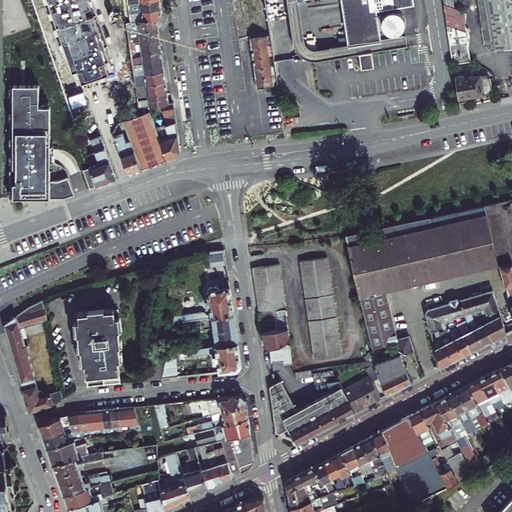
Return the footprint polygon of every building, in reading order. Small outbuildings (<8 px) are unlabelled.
[(31,0),(40,25),(50,53),(58,76),(73,121),(95,113),(65,28),(64,28),(54,0),(31,0)] [(80,0),(86,35),(101,32),(109,79),(120,77),(122,86),(135,85),(134,79),(134,76),(133,72),(132,65),(131,57),(131,54),(130,51),(129,44),(128,33),(126,24),(132,23),(130,13),(129,4),(128,0),(80,0)] [(158,0),(157,0),(129,4),(130,13),(160,9),(158,0)] [(407,48),(405,37),(380,41),(360,44),(347,46),(313,51),(307,49),(303,45),(296,0),(286,0),(294,49),(300,57),(306,60),(312,62),(317,61),(359,55),(371,53),(407,48)] [(360,44),(352,0),(339,0),(347,46),(360,44)] [(352,0),(360,44),(380,41),(376,12),(413,6),(411,0),(352,0)] [(511,0),(477,0),(486,52),(511,46),(511,0)] [(160,9),(130,13),(132,23),(156,20),(162,19),(160,9)] [(454,10),(444,11),(451,55),(467,53),(461,12),(454,10)] [(132,23),(126,24),(128,33),(158,29),(156,20),(132,23)] [(158,29),(128,33),(129,44),(139,42),(159,39),(158,29)] [(252,48),(268,46),(267,36),(251,38),(252,48)] [(139,42),(141,53),(161,50),(159,39),(139,42)] [(254,58),(270,55),(268,46),(252,48),(254,58)] [(161,50),(141,53),(143,64),(162,61),(161,50)] [(371,53),(359,55),(361,70),(374,68),(371,53)] [(467,53),(451,55),(452,65),(468,62),(467,53)] [(255,68),(271,65),(270,55),(254,58),(255,68)] [(144,74),(164,71),(162,61),(143,64),(144,74)] [(255,68),(256,77),(272,75),(271,65),(255,68)] [(144,74),(146,85),(166,82),(164,71),(144,74)] [(258,87),(274,85),(272,75),(256,77),(258,87)] [(463,77),(454,78),(458,103),(466,101),(466,97),(485,94),(491,89),(489,79),(483,76),(464,79),(463,77)] [(147,96),(167,93),(166,82),(146,85),(147,96)] [(39,85),(13,85),(13,168),(10,168),(10,198),(64,198),(75,194),(68,177),(58,181),(50,181),(50,106),(39,107),(39,85)] [(149,106),(169,103),(167,93),(147,96),(149,106)] [(155,126),(168,160),(178,156),(181,151),(175,108),(167,109),(169,124),(155,126)] [(121,122),(123,121),(120,111),(107,116),(113,132),(115,131),(116,129),(116,126),(117,124),(119,123),(120,122),(121,122)] [(142,169),(168,160),(155,126),(150,111),(145,113),(123,121),(129,135),(134,150),(142,169)] [(129,152),(124,137),(122,134),(115,137),(129,174),(142,169),(134,150),(129,152)] [(95,151),(85,155),(90,169),(96,187),(117,179),(100,135),(90,138),(95,151)] [(129,135),(124,137),(129,152),(134,150),(129,135)] [(96,187),(90,169),(84,171),(90,189),(96,187)] [(511,262),(511,260),(499,204),(484,207),(496,262),(500,265),(511,262)] [(484,207),(419,220),(433,280),(500,265),(496,262),(484,207)] [(397,340),(385,292),(433,280),(419,220),(347,235),(373,348),(396,341),(397,340)] [(224,249),(208,252),(210,268),(226,265),(224,249)] [(342,353),(327,257),(300,261),(315,358),(342,353)] [(161,264),(159,269),(171,268),(170,261),(161,264)] [(511,262),(500,265),(506,287),(511,285),(511,262)] [(258,312),(285,308),(286,308),(279,263),(252,267),(258,312)] [(173,323),(211,317),(233,314),(230,288),(218,289),(218,288),(215,286),(210,287),(207,290),(209,301),(206,301),(205,303),(206,307),(207,308),(210,307),(211,314),(206,314),(205,313),(205,312),(203,312),(173,316),(173,323)] [(500,315),(492,291),(458,300),(457,299),(450,301),(449,303),(428,309),(425,313),(430,331),(438,329),(442,327),(441,323),(440,320),(451,317),(459,315),(463,314),(467,313),(475,310),(478,318),(481,317),(478,310),(484,308),(486,315),(488,320),(488,321),(500,315)] [(46,321),(46,320),(41,300),(28,307),(4,324),(6,333),(29,412),(53,404),(63,398),(60,389),(45,394),(44,391),(40,390),(38,390),(28,354),(30,353),(27,345),(25,345),(23,338),(26,337),(24,328),(46,321)] [(268,347),(280,344),(287,342),(289,337),(285,308),(258,312),(260,321),(278,318),(279,328),(261,331),(263,343),(268,347)] [(122,383),(121,373),(120,360),(122,360),(121,346),(122,346),(121,330),(122,330),(120,309),(105,310),(105,309),(89,311),(90,313),(76,314),(78,335),(80,335),(81,351),(83,350),(84,364),(87,364),(88,377),(89,376),(90,386),(122,383)] [(233,314),(211,317),(215,346),(238,343),(233,314)] [(505,334),(500,315),(488,321),(488,320),(483,323),(492,340),(505,334)] [(471,351),(481,346),(473,328),(471,329),(467,331),(462,323),(456,326),(461,335),(462,334),(471,351)] [(473,328),(481,346),(492,340),(483,323),(481,324),(473,328)] [(471,351),(462,334),(461,335),(453,338),(462,356),(471,351)] [(397,340),(396,341),(399,350),(405,353),(412,350),(408,336),(397,340)] [(451,340),(443,344),(452,361),(462,356),(453,338),(451,340)] [(280,344),(282,359),(283,364),(292,362),(290,341),(287,342),(280,344)] [(238,343),(215,346),(188,350),(189,357),(209,354),(210,353),(210,352),(211,351),(211,350),(216,350),(217,356),(214,356),(213,358),(213,362),(215,363),(218,363),(219,372),(236,370),(241,365),(238,343)] [(270,361),(282,359),(280,344),(268,347),(270,361)] [(452,361),(443,344),(434,348),(439,368),(452,361)] [(405,353),(408,363),(416,360),(412,350),(405,353)] [(165,363),(162,378),(178,377),(174,352),(167,353),(165,363)] [(401,354),(376,363),(377,364),(380,380),(387,395),(411,383),(406,371),(401,354)] [(511,361),(500,368),(511,393),(511,392),(511,361)] [(165,363),(145,362),(145,380),(153,380),(162,378),(165,363)] [(355,412),(381,398),(372,382),(378,378),(372,366),(365,370),(369,376),(343,389),(355,412)] [(489,374),(501,398),(511,393),(500,368),(489,374)] [(296,372),(297,378),(312,376),(311,369),(296,372)] [(296,444),(355,412),(343,389),(333,370),(313,373),(315,384),(326,382),(333,395),(297,413),(281,383),(270,388),(269,389),(275,431),(276,432),(277,433),(278,433),(281,432),(283,431),(286,436),(287,435),(287,436),(289,436),(289,437),(290,436),(291,438),(292,437),(296,444)] [(490,403),(501,398),(489,374),(478,379),(490,403)] [(467,385),(479,409),(490,403),(478,379),(467,385)] [(481,414),(479,409),(467,385),(456,390),(469,416),(470,418),(476,415),(480,424),(483,430),(488,428),(481,414)] [(446,396),(459,421),(469,416),(456,390),(446,396)] [(511,392),(511,393),(501,398),(502,401),(503,403),(511,399),(511,396),(511,395),(511,392)] [(240,395),(194,400),(197,411),(219,405),(222,412),(246,404),(246,399),(240,395)] [(456,433),(464,430),(459,421),(446,396),(436,401),(452,433),(460,449),(467,445),(462,436),(458,436),(456,433)] [(501,398),(490,403),(492,406),(493,408),(501,404),(500,402),(502,401),(501,398)] [(421,409),(427,422),(431,420),(441,439),(452,433),(436,401),(421,409)] [(154,404),(158,419),(167,417),(163,403),(154,404)] [(479,409),(481,414),(490,410),(489,407),(492,406),(490,403),(479,409)] [(203,431),(248,417),(246,404),(222,412),(214,414),(215,420),(201,424),(203,431)] [(125,407),(128,425),(129,431),(137,430),(140,430),(139,428),(138,424),(133,406),(125,407)] [(117,408),(121,426),(128,425),(125,407),(117,408)] [(110,409),(113,427),(121,426),(117,408),(110,409)] [(105,428),(113,427),(110,409),(102,410),(105,428)] [(429,426),(427,422),(421,409),(418,411),(427,428),(429,426)] [(89,429),(97,428),(94,410),(86,411),(89,429)] [(94,410),(97,428),(105,428),(102,410),(94,410)] [(77,412),(81,430),(89,429),(86,411),(77,412)] [(418,411),(409,416),(421,440),(430,435),(427,428),(418,411)] [(82,437),(81,430),(77,412),(70,414),(72,427),(74,439),(82,437)] [(43,435),(64,429),(72,427),(70,414),(69,414),(38,423),(43,435)] [(0,511),(0,510),(8,509),(9,511),(10,511),(12,511),(13,511),(15,511),(15,508),(12,509),(10,493),(13,492),(13,495),(16,495),(16,492),(19,491),(19,489),(16,489),(13,467),(16,467),(16,464),(12,464),(12,461),(9,462),(10,465),(7,465),(4,450),(7,449),(6,446),(4,447),(3,441),(3,440),(3,439),(3,438),(2,432),(6,431),(7,431),(8,431),(9,431),(9,429),(7,429),(6,416),(7,416),(7,415),(0,415),(0,511)] [(474,427),(480,424),(476,415),(470,418),(472,421),(474,427)] [(389,450),(410,507),(446,489),(435,468),(430,456),(427,452),(421,440),(409,416),(381,430),(389,450)] [(465,432),(471,429),(468,423),(472,421),(470,418),(469,416),(459,421),(464,430),(465,432)] [(194,447),(231,437),(250,432),(248,417),(203,431),(190,434),(194,447)] [(47,446),(69,441),(64,429),(43,435),(47,446)] [(384,452),(389,450),(381,430),(372,435),(382,461),(383,463),(387,461),(384,452)] [(250,432),(231,437),(236,455),(241,471),(255,465),(250,432)] [(368,460),(371,467),(382,461),(372,435),(361,441),(368,460)] [(53,463),(88,454),(85,444),(76,445),(74,439),(69,441),(47,446),(53,463)] [(368,460),(361,441),(352,446),(358,463),(358,465),(368,460)] [(94,452),(88,454),(53,463),(59,481),(81,474),(80,467),(84,466),(85,466),(102,462),(102,459),(102,458),(105,457),(111,474),(108,475),(110,481),(159,470),(158,457),(156,444),(153,445),(144,446),(94,452)] [(448,445),(441,449),(450,469),(458,483),(465,479),(448,445)] [(352,446),(341,451),(350,472),(356,470),(354,465),(358,463),(352,446)] [(204,479),(201,469),(198,457),(194,447),(187,449),(194,470),(183,474),(191,496),(208,487),(204,479)] [(223,480),(218,462),(214,449),(206,451),(207,457),(208,460),(210,465),(217,483),(223,480)] [(332,456),(341,476),(350,472),(341,451),(332,456)] [(191,496),(183,474),(176,452),(158,457),(159,470),(159,477),(166,475),(178,473),(181,483),(167,488),(162,490),(165,508),(191,496)] [(241,471),(236,455),(227,459),(232,476),(241,471)] [(332,456),(323,461),(331,479),(335,477),(341,490),(346,489),(344,485),(341,476),(332,456)] [(232,476),(227,459),(218,462),(223,480),(232,476)] [(314,466),(325,487),(328,495),(333,493),(327,481),(331,479),(323,461),(314,466)] [(217,483),(210,465),(201,469),(204,479),(208,487),(217,483)] [(442,465),(435,468),(446,489),(458,483),(450,469),(445,471),(442,465)] [(287,491),(308,482),(310,485),(315,482),(319,490),(325,487),(314,466),(285,481),(287,491)] [(60,483),(64,493),(99,483),(110,481),(108,475),(100,477),(99,473),(87,475),(82,476),(60,483)] [(59,481),(60,483),(82,476),(81,474),(59,481)] [(361,474),(352,478),(355,485),(364,482),(361,474)] [(157,511),(165,508),(162,490),(160,479),(135,487),(137,494),(144,492),(149,511),(157,511)] [(291,508),(306,502),(304,495),(313,491),(310,485),(308,482),(287,491),(291,508)] [(68,506),(112,493),(117,492),(115,487),(112,488),(112,487),(101,490),(99,483),(64,493),(68,506)] [(391,485),(384,487),(388,499),(395,496),(391,485)] [(511,511),(511,492),(493,511),(511,511)] [(70,511),(83,511),(104,505),(108,504),(107,499),(113,497),(112,493),(68,506),(70,511)] [(256,495),(244,501),(248,511),(251,511),(254,510),(254,511),(266,511),(263,499),(263,498),(257,495),(256,495)] [(291,508),(291,511),(315,511),(330,507),(338,504),(337,501),(329,504),(326,496),(320,497),(317,499),(310,501),(306,502),(291,508)] [(248,511),(244,501),(232,507),(234,511),(248,511)]
